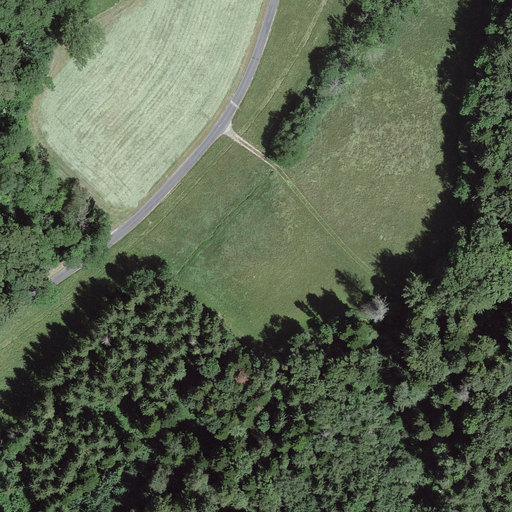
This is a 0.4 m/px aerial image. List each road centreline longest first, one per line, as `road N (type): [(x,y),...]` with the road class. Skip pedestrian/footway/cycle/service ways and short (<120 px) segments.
road 1 (unclassified): [(0,322),(116,236),(190,163),(238,98),(273,0)]
road 2 (track): [(221,126),(279,169),(358,258),(417,296),(467,298)]
